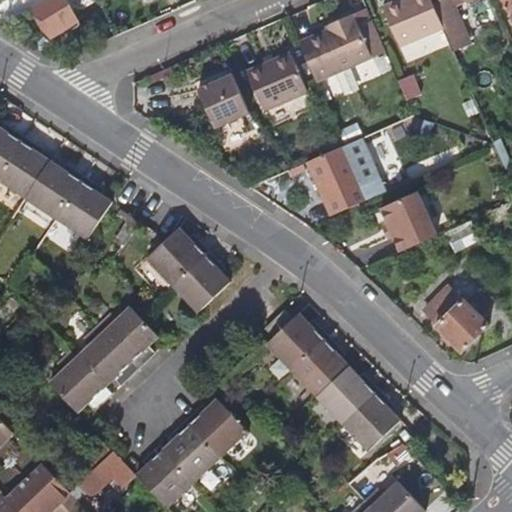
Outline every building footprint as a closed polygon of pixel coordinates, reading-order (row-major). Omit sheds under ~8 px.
[(66,0),(49,0),(33,10),(50,43),(80,25),(66,0)] [(398,48),(442,29),(431,5),(429,0),(401,0),(381,9),(398,48)] [(435,0),(437,3),(431,5),(442,29),(453,53),(470,45),(454,9),(468,3),(467,1),(468,0),(435,0)] [(511,0),(503,0),(511,21),(511,0)] [(353,15),(372,59),(385,54),(366,10),(353,15)] [(327,32),(300,44),(317,83),(372,59),(353,15),(335,23),(337,28),(327,32)] [(325,27),(327,32),(337,28),(335,23),(325,27)] [(290,54),(246,73),(264,113),(308,94),(290,54)] [(406,101),(419,95),(411,76),(398,81),(406,101)] [(216,131),(251,116),(234,77),(200,91),(216,131)] [(479,113),(472,99),(463,104),(469,118),(479,113)] [(340,134),(351,129),(347,120),(336,125),(340,134)] [(426,126),(413,123),(410,131),(424,135),(426,126)] [(8,134),(0,129),(0,172),(22,138),(11,131),(8,134)] [(37,148),(22,138),(0,172),(0,190),(22,205),(50,163),(35,152),(37,148)] [(307,164),(330,219),(367,202),(344,148),(307,164)] [(50,163),(22,205),(53,225),(83,178),(70,170),(68,174),(50,163)] [(85,247),(112,203),(94,191),(96,186),(83,178),(53,225),(85,247)] [(394,240),(400,255),(422,245),(437,239),(418,195),(382,211),(389,227),(394,240)] [(511,206),(482,219),(489,235),(511,223),(511,206)] [(157,244),(161,237),(138,221),(134,227),(157,244)] [(478,242),(469,225),(437,239),(422,245),(443,264),(454,256),(478,242)] [(388,243),(394,240),(389,227),(383,230),(388,243)] [(174,288),(210,253),(199,241),(195,245),(180,230),(167,242),(148,261),(174,288)] [(199,315),(232,284),(217,267),(220,263),(210,253),(174,288),(199,315)] [(54,270),(57,277),(69,273),(65,265),(54,270)] [(41,274),(33,268),(28,276),(35,281),(41,274)] [(454,289),(429,314),(442,328),(440,330),(464,355),(491,330),(479,316),(488,308),(474,292),(464,300),(454,289)] [(111,317),(98,329),(139,372),(157,355),(150,347),(160,338),(141,319),(131,309),(117,323),(111,317)] [(273,340),(292,322),(282,312),(263,330),(273,340)] [(270,343),(267,346),(294,374),(322,346),(312,334),(314,331),(299,315),(292,322),(273,340),(270,343)] [(318,327),(314,331),(312,334),(322,346),(329,339),(318,327)] [(115,380),(123,388),(139,372),(98,329),(86,341),(91,347),(78,360),(106,389),(115,380)] [(329,339),(322,346),(331,355),(337,348),(329,339)] [(331,355),(322,346),(294,374),(319,401),(351,370),(338,355),(342,352),(337,348),(331,355)] [(89,405),(96,413),(113,397),(106,389),(78,360),(72,353),(59,366),(65,373),(51,386),(78,414),(89,405)] [(364,385),(351,370),(319,401),(344,427),(379,393),(368,381),(364,385)] [(245,392),(241,396),(249,405),(253,400),(245,392)] [(390,404),(379,393),(344,427),(368,453),(400,422),(386,408),(390,404)] [(187,422),(222,459),(253,430),(221,397),(207,411),(203,407),(187,422)] [(0,450),(15,436),(0,420),(0,450)] [(164,452),(195,485),(222,459),(187,422),(175,433),(179,436),(164,452)] [(287,437),(282,440),(288,448),(292,444),(287,437)] [(92,477),(71,496),(76,502),(85,511),(100,511),(137,477),(134,473),(116,455),(100,438),(76,460),(92,477)] [(153,462),(137,477),(168,510),(195,485),(164,452),(160,447),(149,458),(153,462)] [(412,458),(403,447),(394,453),(403,465),(412,458)] [(45,469),(7,504),(14,511),(85,511),(76,502),(71,496),(45,469)] [(366,504),(373,511),(426,511),(400,483),(392,491),(386,486),(366,504)] [(267,490),(258,487),(256,494),(265,497),(267,490)]
